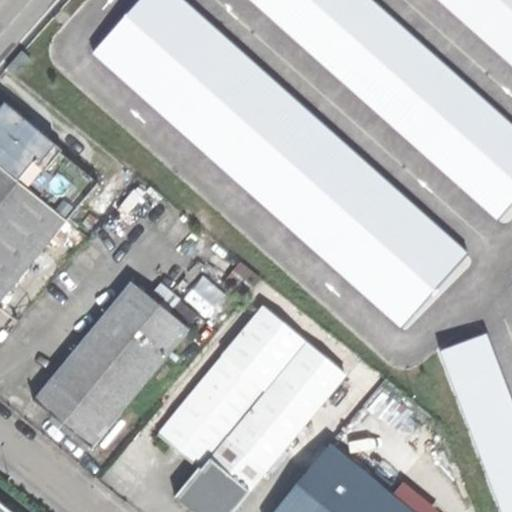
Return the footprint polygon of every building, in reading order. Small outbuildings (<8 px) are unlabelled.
[(118,0),(99,22),(96,19),(93,23),(168,90),(193,61),(204,71),(267,0),(118,0)] [(308,261),(413,143),(473,75),(488,59),(494,53),(502,43),(509,36),(511,32),(511,0),(267,0),(204,71),(169,112),(153,129),(305,265),(308,261)] [(502,43),(511,51),(511,50),(511,38),(509,36),(502,43)] [(511,52),(511,51),(502,43),(494,53),(504,63),(511,55),(511,52)] [(6,68),(14,75),(27,61),(19,54),(6,68)] [(493,63),(488,59),(473,75),(478,79),(493,63)] [(169,112),(204,71),(193,61),(168,90),(157,102),(169,112)] [(511,93),(443,170),(346,279),(337,290),(378,327),(511,177),(511,93)] [(5,107),(0,112),(0,168),(26,189),(58,150),(5,107)] [(325,259),(346,279),(443,170),(413,143),(308,261),(317,269),(325,259)] [(58,150),(26,189),(65,220),(96,181),(58,150)] [(26,189),(0,168),(0,298),(65,220),(26,189)] [(131,286),(34,404),(91,452),(189,333),(131,286)] [(223,359),(264,393),(303,345),(264,311),(223,359)] [(264,393),(225,440),(263,472),(342,377),(303,345),(264,393)] [(200,471),(225,440),(264,393),(223,359),(159,436),(200,471)] [(412,446),(432,424),(389,384),(369,405),(412,446)] [(354,465),(376,438),(351,417),(329,444),(354,465)] [(176,500),(189,511),(229,511),(263,472),(225,440),(200,471),(176,500)] [(411,511),(354,465),(329,444),(273,511),(411,511)]
